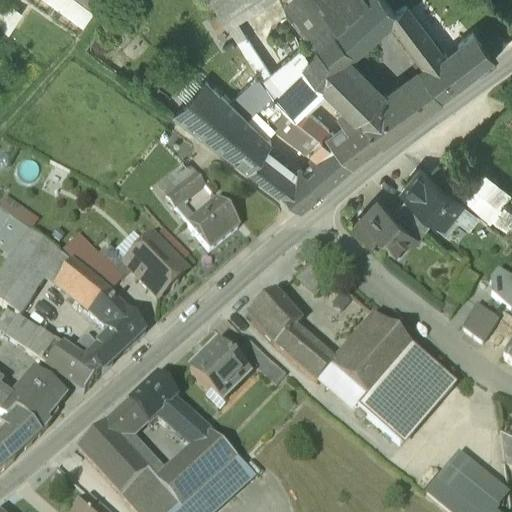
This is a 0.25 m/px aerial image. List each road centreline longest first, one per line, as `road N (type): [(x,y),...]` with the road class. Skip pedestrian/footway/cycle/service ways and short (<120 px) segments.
road 1 (tertiary): [(306,221),(0,493)]
road 2 (track): [(70,54),(306,221)]
road 3 (residential): [(306,221),(511,388)]
road 4 (tertiary): [(511,65),(306,221)]
road 5 (unknown): [(216,299),(403,474)]
road 6 (track): [(118,0),(0,135)]
